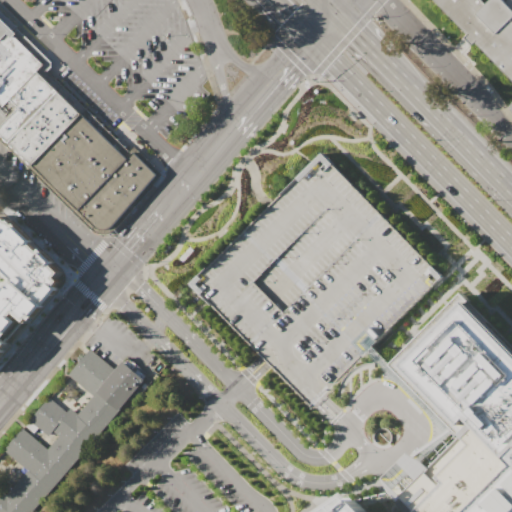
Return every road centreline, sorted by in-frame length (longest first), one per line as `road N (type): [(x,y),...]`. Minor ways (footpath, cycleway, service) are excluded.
road 1 (primary): [(311,38),(511,243)]
road 2 (residential): [(511,139),(380,0)]
road 3 (primary): [(511,190),(385,61)]
road 4 (secondary): [(107,273),(16,378)]
